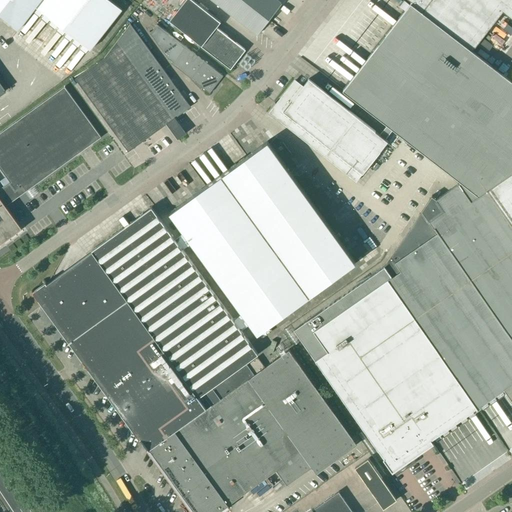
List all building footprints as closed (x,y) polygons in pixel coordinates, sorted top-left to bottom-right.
[(0,0),(0,16),(18,30),(36,7),(90,50),(122,9),(110,0),(0,0)] [(230,69),(245,50),(216,27),(220,22),(193,0),(185,0),(170,20),(201,46),(230,69)] [(211,0),(256,35),(281,4),(276,0),(211,0)] [(372,52),(343,90),(443,168),(461,182),(436,199),(432,196),(384,266),(305,321),(294,329),(298,335),(316,360),(390,468),(476,408),(477,409),(478,408),(477,407),(504,389),(511,400),(511,81),(508,78),(472,51),(503,11),(511,18),(511,0),(409,0),(412,2),(372,52)] [(167,124),(175,118),(190,107),(130,24),(104,58),(75,79),(128,152),(167,124)] [(209,93),(223,76),(157,24),(150,33),(171,64),(209,93)] [(388,141),(309,79),(303,87),(295,81),(270,113),(324,156),(356,182),(388,141)] [(64,87),(0,133),(0,237),(19,224),(6,206),(101,137),(64,87)] [(175,118),(167,124),(178,139),(186,133),(175,118)] [(267,141),(170,212),(184,232),(174,239),(181,248),(191,241),(243,312),(233,319),(240,329),(250,322),(258,333),(355,262),(267,141)] [(232,162),(241,155),(235,147),(226,154),(232,162)] [(146,445),(261,362),(257,357),(247,365),(246,363),(258,354),(240,330),(240,329),(233,319),(182,249),(175,239),(152,207),(35,291),(146,445)] [(126,218),(122,209),(98,221),(102,230),(126,218)] [(289,341),(298,335),(294,329),(305,321),(285,335),(289,341)] [(261,362),(146,445),(160,464),(165,472),(166,472),(189,504),(188,505),(191,509),(192,508),(194,511),(219,511),(228,505),(276,470),(287,485),(352,437),(289,349),(264,367),(261,362)] [(384,509),(397,500),(368,459),(355,468),(384,509)] [(352,511),(338,492),(308,511),(352,511)]
